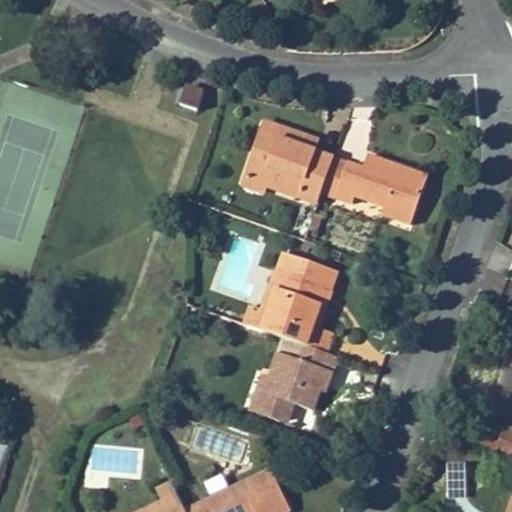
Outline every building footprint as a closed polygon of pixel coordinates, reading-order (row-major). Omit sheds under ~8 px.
[(187,88),(181,106),(199,112),(205,93),(187,88)] [(280,140),(284,129),(264,123),(245,178),(267,186),(319,204),(323,193),(335,159),(315,152),(280,140)] [(318,141),(284,129),(280,140),(315,152),(318,141)] [(402,168),(369,156),(364,169),(349,164),(337,198),(354,204),(357,197),(386,207),(383,214),(413,225),(427,183),(401,173),(402,168)] [(335,159),(323,193),(337,198),(349,164),(335,159)] [(429,177),(402,168),(401,173),(427,183),(429,177)] [(267,186),(245,178),(242,186),(265,194),(267,186)] [(269,312),(289,255),(286,254),(279,273),(277,273),(264,310),(269,312)] [(319,328),(338,272),(289,255),(269,312),(264,310),(252,306),(246,326),(285,339),(306,347),(326,354),(334,334),(319,328)] [(306,347),(285,339),(279,354),(301,362),(306,347)] [(258,415),(282,423),(289,403),(296,405),(314,412),(321,392),(327,394),(339,358),(326,354),(306,347),(301,362),(279,354),(273,373),(258,415)] [(258,415),(273,373),(267,371),(252,413),(258,415)] [(289,425),(296,405),(289,403),(282,423),(289,425)] [(511,430),(505,428),(497,453),(511,457),(511,430)] [(272,470),(198,505),(201,511),(290,511),(292,511),(272,470)] [(186,511),(173,483),(158,491),(163,503),(144,511),(186,511)]
